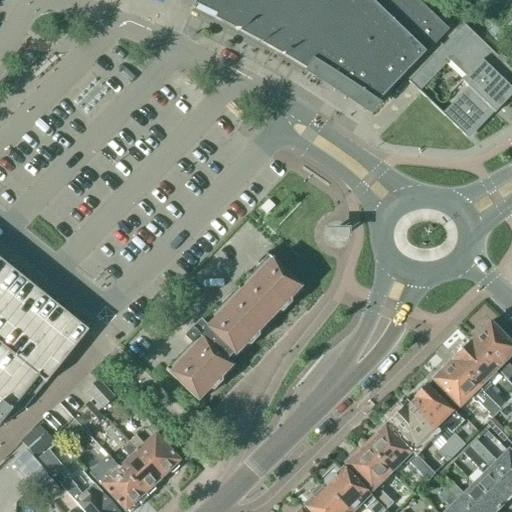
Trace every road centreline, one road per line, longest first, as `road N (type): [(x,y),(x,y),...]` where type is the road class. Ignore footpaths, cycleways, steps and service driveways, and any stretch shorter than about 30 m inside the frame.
road 1 (secondary): [(210,511),(350,371)]
road 2 (secondary): [(455,204),(425,198),(395,206),(380,235),(390,262)]
road 3 (secondary): [(350,371),(387,342),(419,274)]
